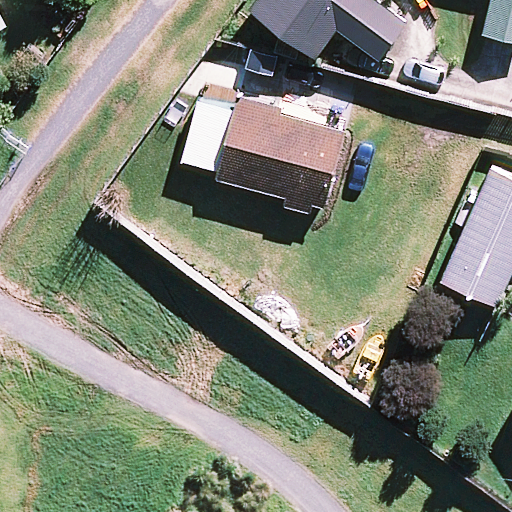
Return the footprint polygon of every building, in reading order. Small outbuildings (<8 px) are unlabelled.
[(0,0),(0,24),(11,19),(0,0)] [(253,0),(249,5),(315,54),(337,25),(380,57),(407,19),(381,0),(253,0)] [(511,0),(489,0),(483,31),(511,37),(511,0)] [(238,91),(216,175),(286,193),(283,202),(311,210),(313,200),(325,204),(346,127),(280,110),(282,102),(238,91)] [(498,302),(511,270),(511,174),(490,165),(441,277),(498,302)]
